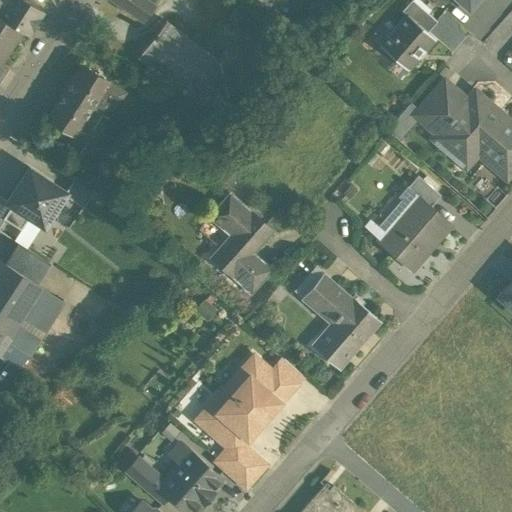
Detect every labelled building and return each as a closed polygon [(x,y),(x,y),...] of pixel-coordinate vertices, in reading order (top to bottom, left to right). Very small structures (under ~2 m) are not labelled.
[(23,0),(10,0),(6,7),(0,1),(0,18),(21,32),(28,36),(43,12),(23,0)] [(112,0),(132,13),(131,14),(144,22),(153,7),(144,0),(112,0)] [(435,22),(411,0),(409,0),(400,11),(405,15),(406,14),(426,32),(435,22)] [(458,0),(469,9),(476,0),(458,0)] [(426,32),(406,14),(405,15),(394,27),(396,29),(391,34),(389,32),(378,45),(405,70),(417,57),(415,55),(419,50),(421,52),(433,39),(426,32)] [(0,63),(21,32),(0,18),(0,63)] [(218,62),(166,23),(138,59),(213,116),(254,62),(231,44),(218,62)] [(266,46),(243,28),(231,44),(254,62),(266,46)] [(111,82),(83,64),(65,91),(91,109),(101,93),(118,104),(126,93),(110,83),(111,82)] [(511,171),(511,125),(502,116),(499,119),(487,109),(489,106),(474,92),(466,101),(444,82),(418,111),(415,115),(415,116),(459,154),(474,136),(483,144),(477,151),(506,176),(504,178),(505,179),(511,171)] [(91,109),(65,91),(47,120),(73,137),(74,136),(90,146),(98,135),(81,124),(91,109)] [(409,103),(385,130),(395,138),(415,116),(415,115),(418,111),(409,103)] [(66,194),(29,170),(8,202),(7,204),(29,218),(44,228),(65,197),(66,194)] [(441,196),(418,176),(407,189),(417,198),(417,197),(429,208),(441,196)] [(65,197),(84,209),(94,195),(74,182),(66,194),(65,197)] [(271,229),(229,191),(209,213),(211,214),(214,215),(218,219),(220,217),(233,229),(211,254),(241,281),(261,259),(252,251),(271,229)] [(8,202),(0,197),(0,228),(5,221),(21,232),(29,218),(7,204),(8,202)] [(417,198),(380,239),(397,254),(400,250),(415,263),(449,226),(429,208),(417,197),(417,198)] [(261,259),(241,281),(251,290),(271,268),(261,259)] [(0,353),(7,344),(10,339),(5,335),(37,286),(4,264),(0,270),(0,353)] [(323,273),(302,298),(312,306),(332,282),(323,273)] [(511,280),(498,296),(511,308),(511,280)] [(379,321),(332,282),(312,306),(339,329),(321,350),(340,367),(379,321)] [(63,303),(37,286),(5,335),(10,339),(7,344),(29,358),(63,303)] [(253,354),(225,386),(262,419),(290,388),(272,371),(253,354)] [(283,358),(272,371),(290,388),(302,374),(283,358)] [(262,419),(225,386),(205,409),(214,417),(206,426),(228,446),(234,451),(241,443),(262,419)] [(228,446),(217,459),(225,466),(243,446),(241,443),(234,451),(228,446)] [(243,446),(225,466),(245,484),(263,463),(243,446)] [(164,479),(159,484),(169,493),(189,511),(199,499),(202,502),(212,491),(209,488),(219,476),(189,450),(164,479)] [(164,479),(138,456),(125,471),(161,503),(169,493),(159,484),(164,479)] [(323,485),(299,511),(362,511),(331,485),(328,489),(323,485)] [(158,511),(153,507),(149,508),(140,500),(129,511),(158,511)]
